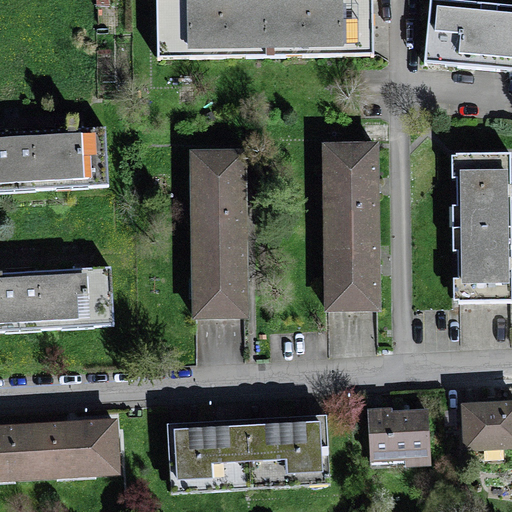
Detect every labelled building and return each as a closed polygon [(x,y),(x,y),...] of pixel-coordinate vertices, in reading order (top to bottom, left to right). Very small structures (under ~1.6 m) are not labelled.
[(372,0),(335,0),(265,2),(268,61),(374,59),(372,0)] [(158,63),(268,61),(265,2),(157,3),(158,63)] [(511,79),(511,13),(435,6),(429,72),(511,79)] [(117,196),(114,136),(31,140),(34,200),(117,196)] [(0,201),(34,200),(31,140),(0,141),(0,201)] [(331,240),(390,239),(388,151),(369,151),(329,152),(331,240)] [(255,158),(199,159),(201,243),(257,242),(255,158)] [(511,158),(460,160),(462,234),(511,232),(511,158)] [(511,232),(462,234),(464,309),(511,307),(511,232)] [(390,239),(331,240),(333,320),(382,319),(391,319),(390,239)] [(257,242),(201,243),(203,327),(260,326),(257,242)] [(122,334),(119,275),(38,280),(41,338),(122,334)] [(0,340),(41,338),(38,280),(0,282),(0,340)] [(493,410),(469,411),(470,456),(511,454),(511,410),(510,410),(510,404),(493,405),(493,410)] [(439,417),(374,418),(375,474),(440,473),(439,417)] [(130,483),(126,426),(40,432),(44,489),(130,483)] [(246,432),(248,468),(286,466),(287,481),(323,479),(320,428),(246,432)] [(0,491),(44,489),(40,432),(0,434),(0,491)] [(248,468),(246,432),(175,436),(177,484),(211,482),(211,470),(248,468)]
